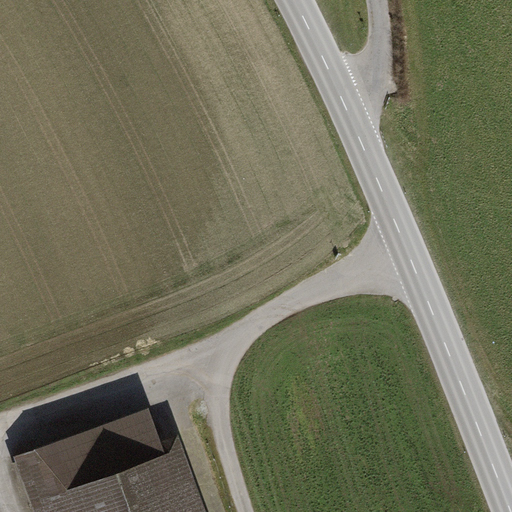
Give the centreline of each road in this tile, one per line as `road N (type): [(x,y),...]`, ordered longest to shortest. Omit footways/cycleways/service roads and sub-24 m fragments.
road 1 (tertiary): [(511,508),(350,111)]
road 2 (track): [(0,426),(252,328)]
road 3 (track): [(252,328),(231,359),(220,428),(245,511)]
road 4 (track): [(409,256),(252,328)]
road 5 (tertiary): [(350,111),(291,0)]
road 6 (unclassified): [(350,111),(385,48),(378,0)]
